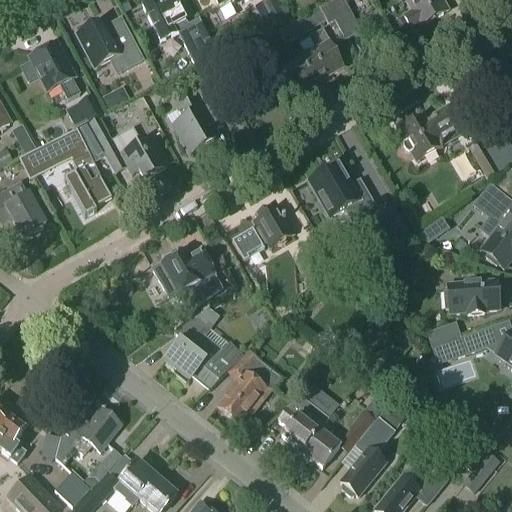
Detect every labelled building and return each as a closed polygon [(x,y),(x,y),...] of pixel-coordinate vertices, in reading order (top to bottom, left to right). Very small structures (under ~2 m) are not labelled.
[(142,8),(141,9),(159,45),(177,36),(194,69),(216,58),(199,23),(188,29),(173,0),(158,0),(157,1),(155,0),(149,0),(143,3),(142,8)] [(213,0),(218,9),(233,1),(235,7),(248,0),(213,0)] [(401,0),(411,16),(403,20),(410,31),(417,27),(419,31),(447,15),(441,4),(443,2),(442,0),(401,0)] [(273,1),(255,11),(263,26),(271,22),(274,27),(285,21),(273,1)] [(340,1),(279,35),(285,46),(315,30),(315,29),(326,23),(328,27),(335,23),(345,42),(359,35),(340,1)] [(79,37),(76,38),(95,74),(113,64),(120,77),(142,65),(121,24),(107,32),(103,25),(92,31),(90,27),(77,33),(79,37)] [(316,52),(281,72),(295,99),(343,72),(328,45),(328,46),(321,34),(309,41),(316,52)] [(32,61),(29,63),(30,65),(19,70),(27,85),(37,79),(46,97),(59,90),(66,105),(80,98),(72,83),(74,82),(56,49),(42,56),(38,56),(33,58),(32,61)] [(182,124),(171,130),(188,159),(212,146),(205,132),(223,121),(206,92),(196,98),(198,102),(177,114),(182,124)] [(100,103),(106,114),(116,109),(110,97),(100,103)] [(91,119),(83,104),(64,114),(71,129),(91,119)] [(420,121),(398,134),(405,146),(402,148),(402,151),(404,156),(408,157),(411,155),(417,165),(442,151),(441,149),(462,136),(447,110),(433,119),(434,121),(424,127),(420,121)] [(0,132),(8,128),(0,113),(0,132)] [(98,122),(86,129),(114,178),(126,171),(128,176),(136,171),(143,184),(168,171),(151,141),(140,147),(132,132),(110,144),(98,122)] [(24,159),(18,162),(29,184),(68,164),(70,163),(84,157),(84,156),(74,134),(35,154),(24,159)] [(28,141),(18,147),(24,159),(35,154),(28,141)] [(480,145),(469,152),(487,182),(508,170),(492,143),(482,150),(480,145)] [(6,153),(0,155),(0,170),(12,165),(6,153)] [(90,168),(84,157),(70,163),(77,175),(62,183),(84,221),(95,215),(94,212),(111,203),(91,168),(90,168)] [(324,175),(307,185),(329,223),(345,214),(351,223),(373,211),(358,186),(351,191),(344,179),(342,180),(337,171),(328,176),(326,173),(323,174),(324,175)] [(21,187),(0,198),(0,219),(8,216),(23,244),(29,240),(29,241),(33,238),(32,237),(45,230),(27,198),(21,187)] [(511,261),(511,222),(510,220),(511,217),(511,207),(490,190),(480,201),(496,214),(479,235),(490,243),(480,255),(486,260),(485,262),(495,270),(497,268),(503,273),(511,261)] [(395,205),(373,218),(377,224),(367,230),(377,247),(409,229),(395,205)] [(251,233),(231,245),(243,266),(263,254),(262,251),(266,248),(269,253),(277,249),(280,249),(284,247),(285,245),(285,244),(292,240),(283,224),(284,223),(277,212),(271,216),(267,210),(255,217),(258,223),(252,227),(256,233),(253,235),(251,233)] [(412,243),(426,248),(437,241),(430,231),(412,243)] [(330,267),(316,243),(299,253),(304,262),(295,267),(311,295),(328,284),(321,272),(330,267)] [(160,269),(151,273),(169,303),(177,299),(185,314),(177,318),(180,324),(194,314),(193,312),(221,295),(212,280),(198,256),(187,263),(183,257),(182,255),(173,261),(168,259),(168,258),(162,261),(163,262),(162,267),(160,268),(160,269)] [(400,298),(418,286),(407,268),(388,280),(400,298)] [(92,285),(108,301),(119,289),(104,274),(92,285)] [(466,318),(466,320),(483,318),(483,316),(497,315),(495,287),(479,288),(478,284),(462,286),(463,289),(447,291),(448,296),(443,297),(444,314),(449,313),(450,319),(466,318)] [(182,344),(164,367),(176,376),(174,379),(185,387),(186,385),(187,386),(193,379),(210,392),(241,361),(229,347),(220,356),(201,341),(216,322),(206,314),(172,338),(173,339),(175,338),(182,344)] [(454,329),(426,338),(431,352),(458,342),(459,342),(454,329)] [(459,342),(458,342),(464,359),(496,348),(491,332),(459,342)] [(511,336),(511,337),(496,360),(508,369),(506,372),(511,375),(511,336)] [(240,382),(216,412),(238,429),(248,416),(251,418),(272,393),(247,373),(256,364),(247,356),(230,374),(240,382)] [(381,383),(372,395),(376,398),(386,406),(395,394),(381,383)] [(285,413),(277,423),(288,432),(280,442),(300,458),(324,428),(337,411),(310,390),(301,402),(299,401),(285,413)] [(0,456),(16,468),(24,457),(13,448),(23,434),(22,434),(27,427),(7,412),(2,419),(0,417),(0,456)] [(61,442),(54,464),(62,470),(75,454),(82,459),(90,449),(99,457),(121,430),(99,413),(86,430),(77,423),(80,420),(79,419),(61,442)] [(363,416),(349,434),(349,435),(359,442),(373,423),(363,416)] [(361,458),(338,487),(341,490),(340,492),(340,495),(349,502),(352,502),(354,500),(357,502),(384,468),(373,459),(391,436),(375,423),(352,451),(361,458)] [(324,428),(300,458),(321,474),(338,452),(337,450),(326,442),(332,434),(324,428)] [(118,487),(113,493),(124,503),(123,504),(130,511),(156,482),(136,464),(117,486),(118,487)] [(480,468),(463,488),(474,497),(490,477),(480,468)] [(400,480),(374,511),(405,511),(414,501),(425,510),(445,485),(433,475),(425,485),(418,480),(411,489),(400,480)] [(69,478),(53,496),(71,511),(87,494),(69,478)] [(57,511),(28,481),(7,501),(16,511),(57,511)] [(85,483),(80,488),(87,494),(89,496),(98,486),(94,482),(85,483)] [(156,482),(130,511),(131,511),(138,504),(147,511),(164,511),(176,499),(156,482)]
